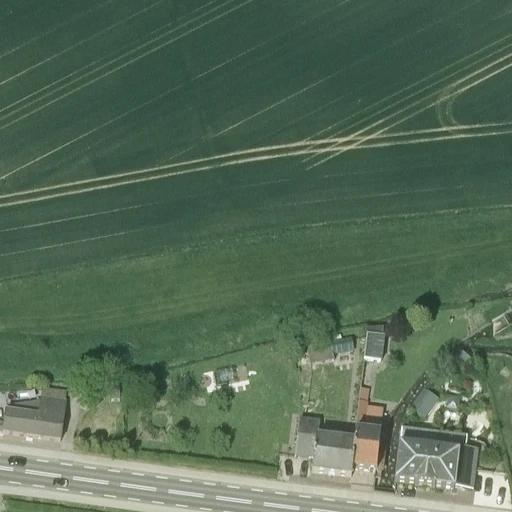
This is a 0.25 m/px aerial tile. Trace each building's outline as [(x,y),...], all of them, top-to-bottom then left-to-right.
[(384,338),(382,338),(382,330),(366,330),(366,337),(363,362),(381,365),(384,338)] [(352,352),(350,341),(328,346),(328,344),(304,349),(307,369),(332,364),(332,357),(352,352)] [(108,388),(109,401),(119,401),(118,387),(108,388)] [(40,399),(37,417),(30,416),(27,439),(60,444),(66,403),(65,402),(66,392),(42,389),(40,399)] [(365,426),(366,418),(369,392),(360,390),(355,431),(353,443),(354,443),(354,446),(351,470),(352,470),(375,473),(380,428),(365,426)] [(0,415),(0,435),(27,439),(30,416),(4,412),(4,416),(0,415)] [(354,443),(353,443),(315,438),(318,423),(299,420),(296,439),(294,459),(313,461),(311,474),(351,479),(352,470),(351,470),(354,446),(354,443)] [(431,490),(437,438),(399,433),(398,447),(396,465),(394,485),(414,487),(414,488),(431,490)] [(465,450),(466,441),(437,438),(431,490),(434,490),(434,489),(453,492),(453,489),(470,491),(475,451),(465,450)]
